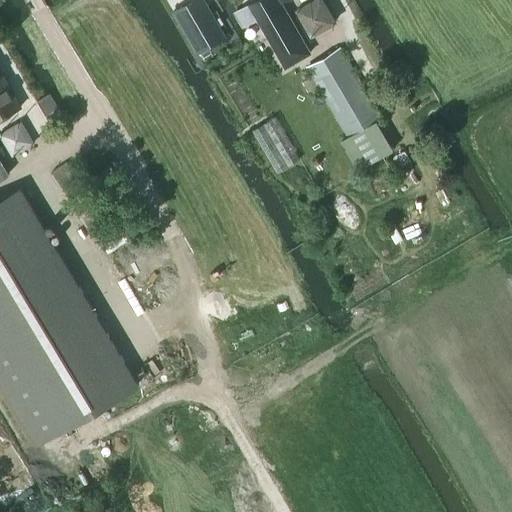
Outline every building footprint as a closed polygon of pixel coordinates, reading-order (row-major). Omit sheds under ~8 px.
[(225,36),(204,0),(191,0),(172,11),(196,53),(225,36)] [(241,25),(244,23),(255,17),(283,65),(308,50),(278,0),(250,0),(233,11),(241,25)] [(306,67),(311,76),(302,82),(309,94),(319,88),(347,135),(341,139),(358,168),(392,148),(374,119),(379,116),(338,47),(306,67)] [(0,176),(8,172),(0,157),(0,116),(18,105),(0,73),(0,176)] [(111,227),(67,162),(51,172),(95,237),(111,227)] [(0,196),(0,383),(35,444),(136,384),(18,186),(0,196)]
